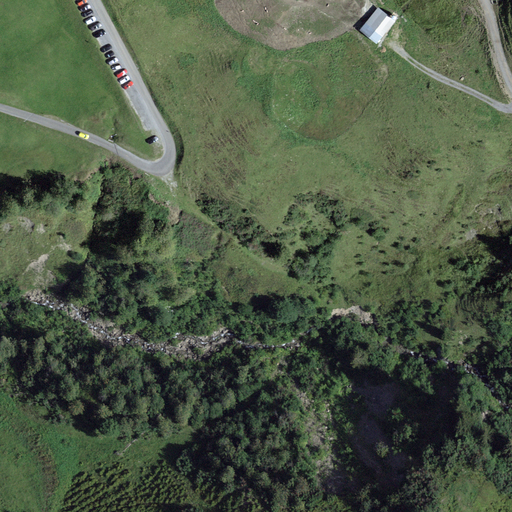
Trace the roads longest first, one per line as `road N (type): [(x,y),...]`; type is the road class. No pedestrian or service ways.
road 1 (unclassified): [(93,0),(167,137),(167,160),(152,164),(0,103)]
road 2 (track): [(511,108),(392,43)]
